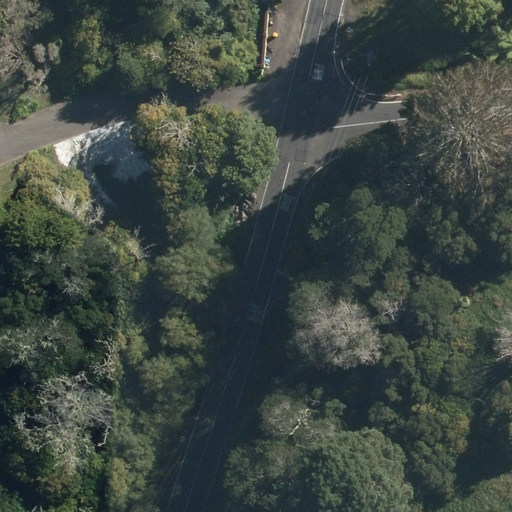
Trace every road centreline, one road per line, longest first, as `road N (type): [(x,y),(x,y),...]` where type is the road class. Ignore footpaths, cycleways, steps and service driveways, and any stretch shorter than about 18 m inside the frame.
road 1 (tertiary): [(308,106),(190,511)]
road 2 (residential): [(0,150),(102,102),(200,96),(308,106)]
road 3 (unclassified): [(511,94),(308,106)]
